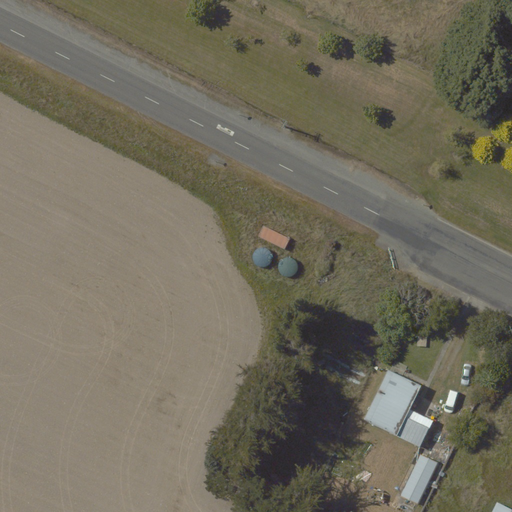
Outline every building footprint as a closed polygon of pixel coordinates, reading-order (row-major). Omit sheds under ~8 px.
[(264,223),(258,235),(286,250),(292,238),(264,223)] [(424,382),(386,366),(363,420),(423,445),(434,418),(413,409),(424,382)] [(494,451),(490,459),(487,457),(474,482),(464,477),(452,502),(473,511),(484,511),(507,467),(505,466),(509,458),(511,459),(511,404),(491,395),(470,440),(494,451)] [(420,503),(440,460),(420,451),(400,494),(420,503)] [(511,511),(511,506),(498,499),(491,511),(511,511)]
